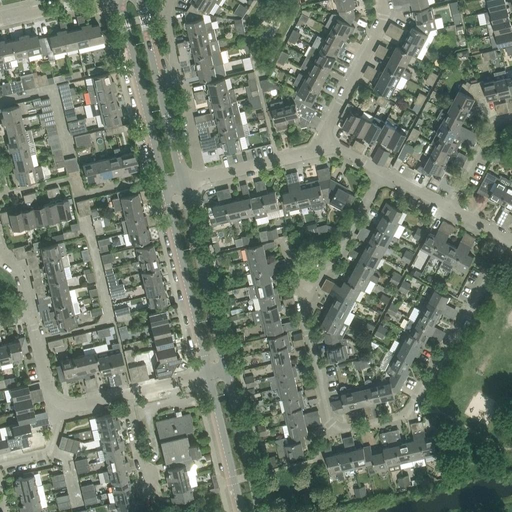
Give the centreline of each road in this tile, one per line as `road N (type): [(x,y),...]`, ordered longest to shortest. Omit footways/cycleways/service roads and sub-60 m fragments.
road 1 (residential): [(507,240),(409,416),(340,433),(331,428),(304,312)]
road 2 (tertiary): [(224,371),(184,182)]
road 3 (tertiary): [(164,187),(207,375)]
road 4 (tertiary): [(122,0),(164,187)]
road 5 (tertiary): [(184,182),(144,0)]
road 6 (residential): [(202,177),(164,15),(168,0)]
road 7 (residential): [(319,149),(383,22),(382,0)]
road 8 (residential): [(304,312),(382,173)]
road 9 (tertiary): [(258,511),(224,371)]
road 10 (tertiary): [(207,375),(240,511)]
road 11 (residential): [(319,149),(202,177)]
